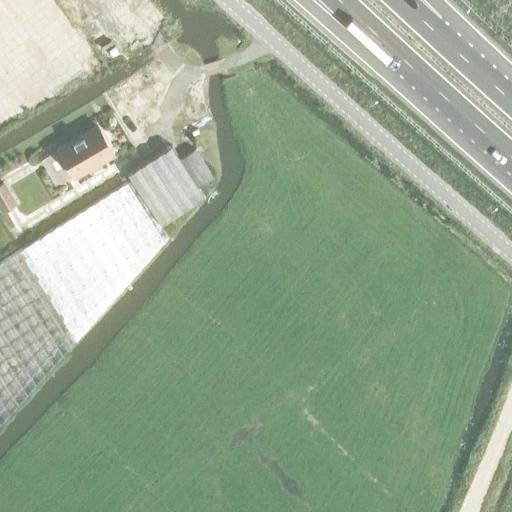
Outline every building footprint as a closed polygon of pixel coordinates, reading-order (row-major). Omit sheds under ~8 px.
[(59,148),(74,174),(113,151),(98,125),(59,148)] [(204,194),(198,185),(180,158),(171,144),(128,172),(131,177),(161,223),(204,194)] [(195,148),(180,158),(198,185),(213,176),(195,148)] [(0,260),(0,423),(169,235),(161,223),(131,177),(0,260)] [(16,202),(3,181),(0,182),(0,209),(1,211),(16,202)]
